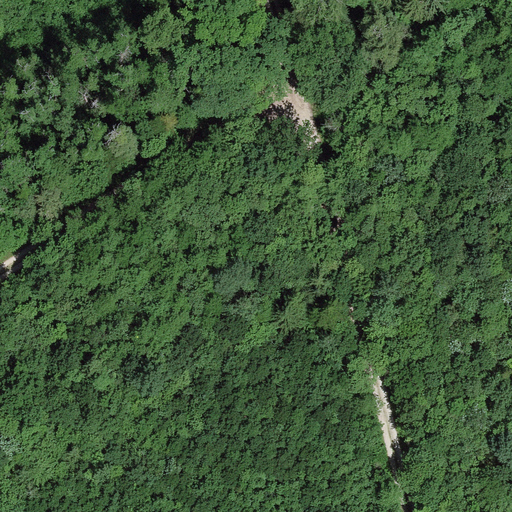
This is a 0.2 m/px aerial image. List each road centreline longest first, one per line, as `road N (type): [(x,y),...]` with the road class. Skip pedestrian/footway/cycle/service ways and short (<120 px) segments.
road 1 (track): [(406,511),(303,117),(257,0)]
road 2 (track): [(303,117),(235,128),(0,273)]
